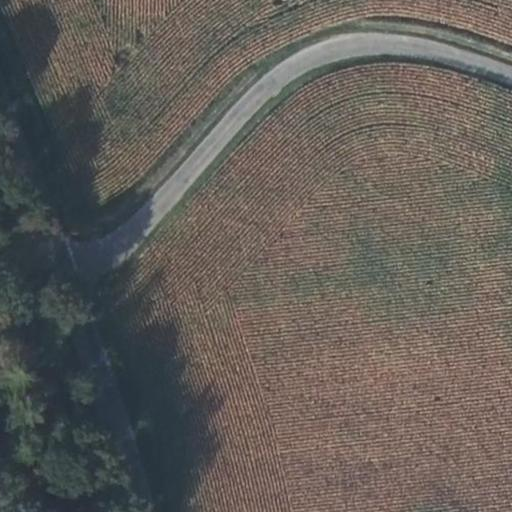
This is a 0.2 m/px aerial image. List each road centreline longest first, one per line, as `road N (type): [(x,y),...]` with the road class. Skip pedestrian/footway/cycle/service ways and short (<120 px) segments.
road 1 (unclassified): [(66,278),(124,244),(258,97),(311,55),(375,40),(452,52),(511,75)]
road 2 (tertiary): [(66,278),(127,445),(142,511)]
road 3 (tertiary): [(0,100),(66,278)]
